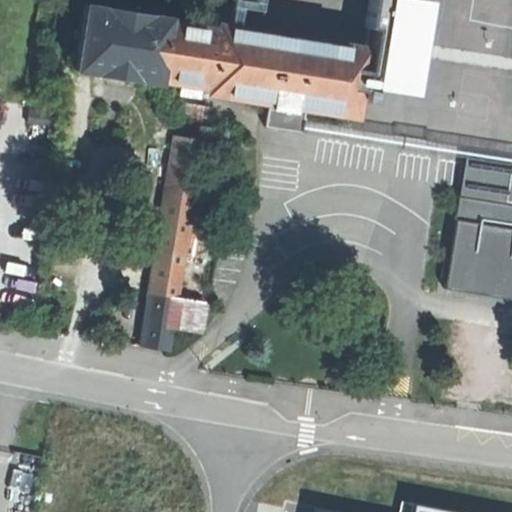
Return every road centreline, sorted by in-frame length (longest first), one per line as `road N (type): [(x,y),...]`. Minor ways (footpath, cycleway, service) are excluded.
road 1 (unclassified): [(511,450),(366,428),(280,425),(248,413)]
road 2 (unclassified): [(248,413),(0,367)]
road 3 (unknown): [(474,445),(493,318),(511,310)]
